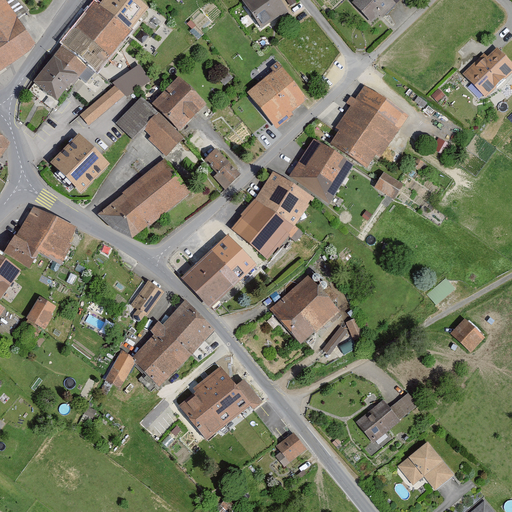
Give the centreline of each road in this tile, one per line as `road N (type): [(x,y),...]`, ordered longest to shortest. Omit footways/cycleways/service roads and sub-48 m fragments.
road 1 (residential): [(304,0),(362,70),(153,263)]
road 2 (tertiary): [(369,511),(153,263)]
road 3 (tertiary): [(153,263),(22,184)]
road 4 (tertiary): [(80,0),(1,113)]
